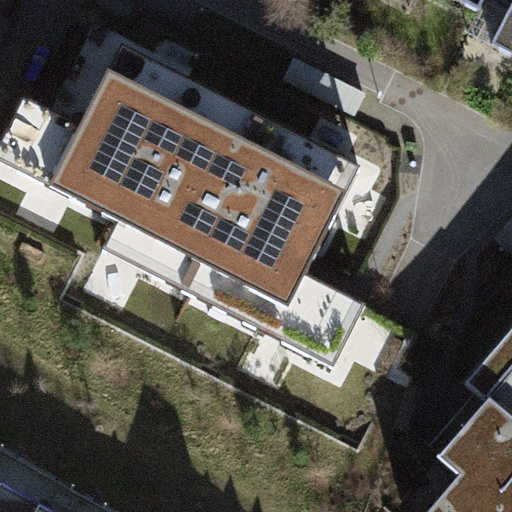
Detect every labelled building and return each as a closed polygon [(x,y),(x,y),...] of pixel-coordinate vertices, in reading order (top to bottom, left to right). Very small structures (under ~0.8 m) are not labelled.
[(500,0),(382,0),(477,47),(500,0)] [(511,46),(495,81),(511,89),(511,46)] [(371,169),(129,50),(88,133),(39,109),(9,169),(135,230),(122,256),(357,372),(389,309),(319,275),(371,169)] [(511,511),(511,331),(464,388),(490,410),(439,470),(460,489),(440,511),(511,511)] [(132,511),(0,439),(0,511),(132,511)]
